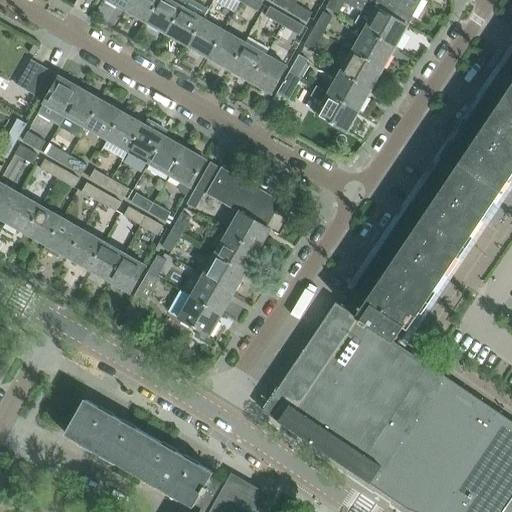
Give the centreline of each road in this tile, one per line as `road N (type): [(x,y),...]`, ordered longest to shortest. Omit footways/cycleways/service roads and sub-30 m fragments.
road 1 (residential): [(362,195),(9,0)]
road 2 (residential): [(215,410),(362,195)]
road 3 (residential): [(362,195),(489,0)]
road 4 (tertiary): [(215,410),(53,316)]
road 5 (residential): [(160,511),(0,423)]
road 6 (tertiary): [(344,493),(215,410)]
